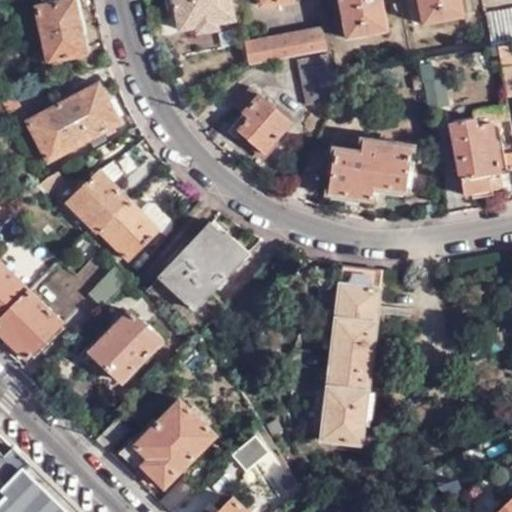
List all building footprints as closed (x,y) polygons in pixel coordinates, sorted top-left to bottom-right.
[(87,54),(74,0),(69,0),(35,8),(48,63),(87,54)] [(233,17),(229,0),(165,0),(168,17),(176,16),(178,27),(195,24),(196,29),(217,25),(216,20),(233,17)] [(258,0),(260,10),(291,4),(290,0),(258,0)] [(388,33),(381,0),(338,0),(345,40),(388,33)] [(464,19),(460,0),(418,0),(424,26),(464,19)] [(511,11),(486,16),(493,48),(499,46),(511,44),(511,11)] [(330,53),(326,31),(281,39),(253,43),(257,67),(330,53)] [(511,44),(499,46),(506,92),(507,95),(511,94),(511,44)] [(339,101),(335,76),(331,55),(301,62),(309,106),(339,101)] [(119,124),(99,84),(25,121),(46,162),(103,132),(106,138),(116,133),(113,128),(119,124)] [(0,97),(8,113),(13,121),(24,115),(9,88),(0,89),(0,97)] [(264,154),(292,124),(254,88),(236,106),(244,114),(228,130),(237,139),(241,134),(264,154)] [(0,121),(8,113),(0,97),(0,121)] [(474,109),(477,123),(510,117),(508,103),(474,109)] [(465,198),(491,194),(488,175),(502,172),(494,126),(476,129),(474,120),(451,124),(465,198)] [(406,194),(412,146),(363,141),(361,153),(333,150),(326,195),(372,201),(375,190),(406,194)] [(100,171),(114,184),(124,174),(111,162),(100,171)] [(507,202),(511,201),(511,167),(502,169),(502,172),(505,191),(507,202)] [(44,179),(36,187),(44,195),(63,181),(56,171),(44,179)] [(100,230),(130,201),(114,184),(100,171),(87,184),(83,180),(65,199),(79,213),(75,217),(84,227),(88,223),(98,233),(100,230)] [(491,194),(505,191),(502,172),(488,175),(491,194)] [(159,230),(130,201),(100,230),(128,259),(132,257),(138,262),(145,255),(140,249),(159,230)] [(204,328),(205,328),(225,306),(211,291),(244,259),(224,239),(221,241),(208,228),(147,288),(204,328)] [(0,320),(28,290),(0,263),(0,320)] [(88,293),(102,308),(131,277),(117,264),(88,293)] [(366,269),(343,266),(323,441),(363,446),(382,271),(366,269)] [(28,290),(0,320),(0,331),(28,359),(63,324),(28,290)] [(122,383),(162,341),(131,312),(128,314),(123,311),(86,349),(122,383)] [(165,487),(217,434),(182,400),(137,444),(133,441),(121,453),(139,473),(145,467),(165,487)] [(97,441),(110,454),(134,431),(120,417),(97,441)] [(82,511),(45,474),(0,430),(0,511),(82,511)] [(270,452),(255,435),(231,455),(245,471),(270,452)] [(159,501),(169,511),(173,511),(195,491),(183,478),(159,501)] [(448,483),(437,481),(451,495),(463,490),(457,480),(448,483)] [(511,511),(511,494),(495,511),(511,511)] [(220,511),(247,511),(233,499),(220,511)]
